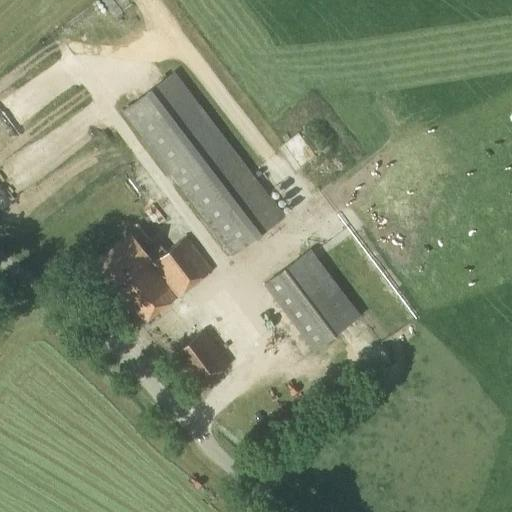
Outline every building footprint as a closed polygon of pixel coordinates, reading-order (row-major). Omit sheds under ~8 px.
[(251,173),(174,71),(121,111),(231,256),(284,216),(261,186),(266,183),(256,169),(251,173)] [(296,135),(298,160),(326,158),(324,133),(296,135)] [(146,255),(130,234),(86,268),(105,293),(110,290),(139,326),(212,270),(186,236),(165,252),(159,245),(146,255)] [(360,316),(309,249),(263,284),(312,352),(360,316)] [(278,327),(263,361),(280,369),(295,334),(278,327)] [(194,389),(228,363),(203,329),(170,357),(194,389)]
